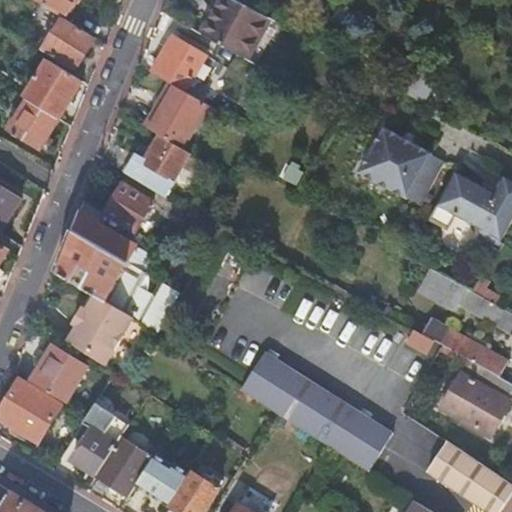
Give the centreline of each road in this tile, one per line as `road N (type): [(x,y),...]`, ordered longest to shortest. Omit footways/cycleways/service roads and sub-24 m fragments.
road 1 (residential): [(67,187),(146,0)]
road 2 (residential): [(0,353),(67,187)]
